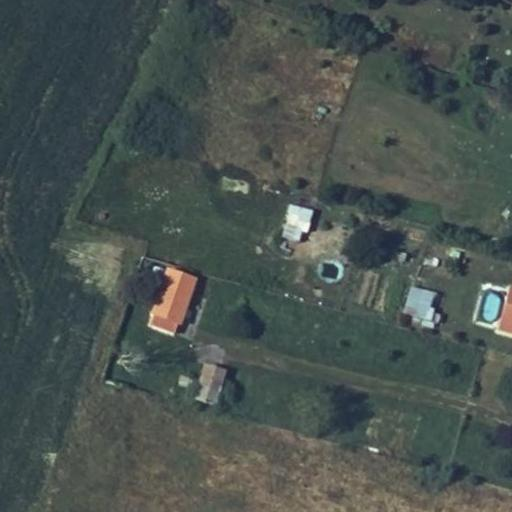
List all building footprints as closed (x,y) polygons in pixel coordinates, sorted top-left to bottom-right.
[(299,250),(309,210),(288,205),(278,245),(299,250)] [(144,266),(133,306),(161,314),(171,273),(144,266)] [(370,303),(377,272),(364,269),(357,300),(370,303)] [(511,279),(510,278),(483,271),(472,312),(509,322),(511,314),(511,279)] [(409,287),(401,317),(425,324),(434,294),(409,287)] [(161,314),(133,306),(129,322),(156,330),(161,314)] [(192,348),(180,393),(201,398),(213,353),(192,348)]
